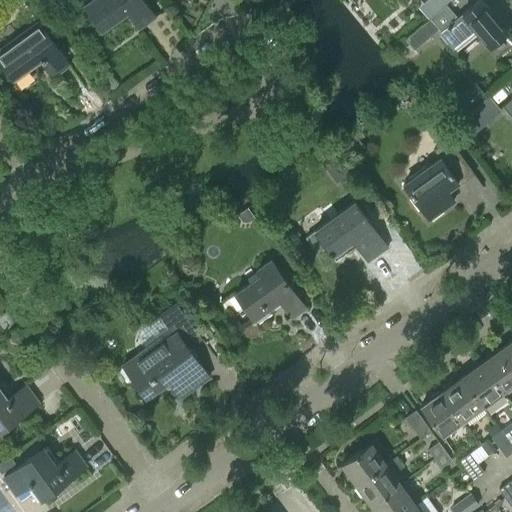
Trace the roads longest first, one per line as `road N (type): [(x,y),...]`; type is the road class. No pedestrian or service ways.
road 1 (tertiary): [(171,501),(511,257)]
road 2 (residential): [(54,171),(266,102),(275,89),(273,55),(247,31)]
road 3 (residential): [(171,501),(0,267)]
road 4 (residential): [(247,31),(203,48),(54,171)]
